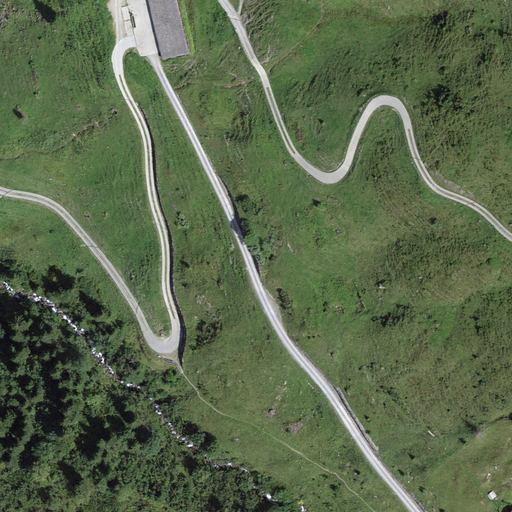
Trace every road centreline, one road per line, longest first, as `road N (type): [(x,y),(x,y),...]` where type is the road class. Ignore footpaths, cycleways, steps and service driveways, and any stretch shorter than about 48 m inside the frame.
road 1 (track): [(426,511),(276,325),(240,217),(150,49),(126,41),(116,61),(147,142),(176,326),(170,346),(149,338),(94,248),(59,209),(0,190)]
road 2 (track): [(511,239),(424,174),(393,100),(367,111),(342,174),(318,176),(296,160),(223,0)]
